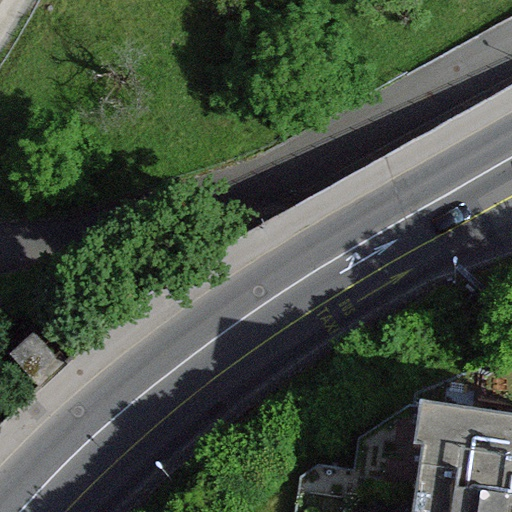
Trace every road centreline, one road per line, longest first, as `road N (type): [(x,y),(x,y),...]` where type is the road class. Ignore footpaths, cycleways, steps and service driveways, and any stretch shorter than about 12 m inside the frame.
road 1 (secondary): [(39,511),(77,468),(184,377),(296,297),(511,176)]
road 2 (residential): [(511,46),(289,169),(0,251)]
